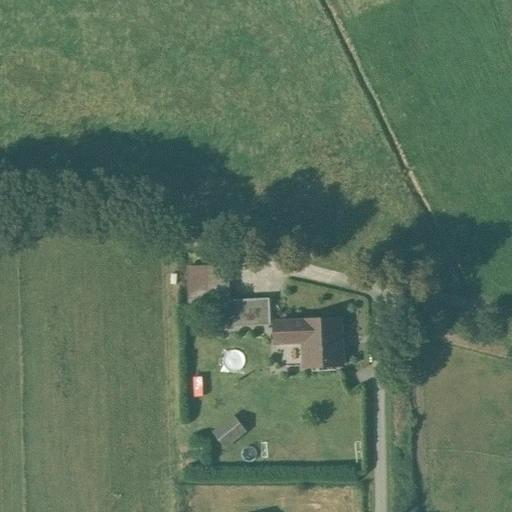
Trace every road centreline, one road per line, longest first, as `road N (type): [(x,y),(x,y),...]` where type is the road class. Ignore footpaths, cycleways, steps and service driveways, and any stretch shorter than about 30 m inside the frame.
road 1 (track): [(382,285),(56,214),(0,225)]
road 2 (unclassified): [(511,314),(382,285),(373,324),(379,511)]
